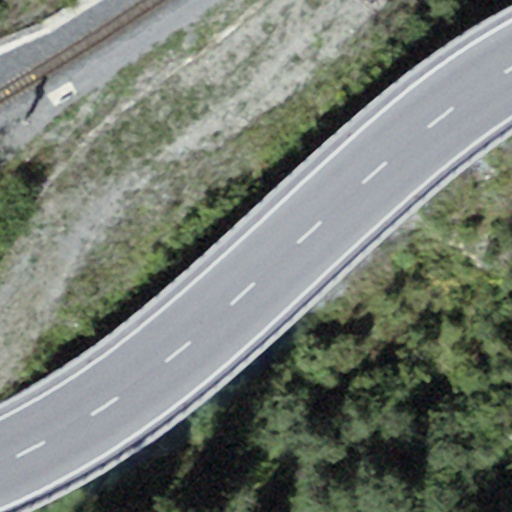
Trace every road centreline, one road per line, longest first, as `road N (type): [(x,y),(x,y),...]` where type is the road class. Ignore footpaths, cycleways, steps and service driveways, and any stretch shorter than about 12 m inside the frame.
road 1 (primary): [(511,65),(419,130),(150,374),(0,459)]
road 2 (unclassified): [(0,315),(109,167),(324,0)]
